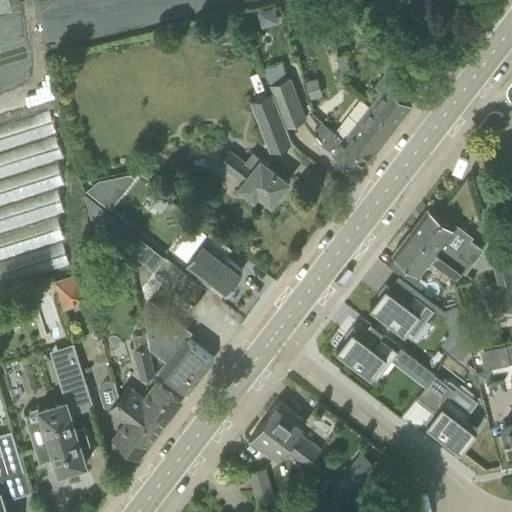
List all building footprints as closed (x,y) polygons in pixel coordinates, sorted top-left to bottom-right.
[(0,0),(0,10),(22,3),(20,0),(0,0)] [(286,0),(290,12),(318,5),(316,0),(286,0)] [(322,0),(326,13),(365,3),(363,0),(322,0)] [(337,54),(341,71),(350,69),(346,52),(337,54)] [(376,96),(369,105),(394,125),(410,105),(404,100),(411,91),(418,81),(406,71),(400,67),(394,62),(385,73),(375,86),(381,90),(376,96)] [(305,117),(289,76),(286,77),(283,68),(268,73),(287,124),(305,117)] [(291,140),(272,91),(250,100),(269,149),(291,140)] [(369,105),(343,138),(368,158),(394,125),(369,105)] [(318,126),(314,132),(320,142),(330,150),(342,160),(358,172),(368,158),(343,138),(331,128),(322,121),(318,126)] [(289,179),(273,167),(260,157),(252,167),(232,151),(222,164),(245,182),(241,188),(253,197),(257,191),(271,202),(289,179)] [(89,191),(89,192),(110,208),(121,194),(135,177),(129,172),(104,178),(89,191)] [(163,254),(86,193),(84,194),(102,261),(125,254),(131,264),(137,257),(152,268),(163,254)] [(427,207),(410,230),(461,269),(469,260),(458,252),(471,236),(455,224),(453,226),(443,219),(427,207)] [(207,233),(186,260),(200,270),(196,275),(210,285),(214,281),(226,290),(242,270),(224,256),(219,252),(227,243),(210,230),(207,233)] [(410,230),(392,252),(419,273),(429,259),(454,278),(461,269),(410,230)] [(511,278),(511,269),(505,241),(489,245),(498,282),(511,278)] [(80,272),(57,280),(62,297),(86,289),(80,272)] [(385,284),(369,304),(382,314),(379,317),(393,328),(395,324),(412,337),(434,309),(414,293),(407,301),(388,286),(385,284)] [(456,302),(451,285),(440,289),(445,305),(456,302)] [(172,379),(188,391),(213,358),(186,337),(190,331),(151,300),(143,310),(149,345),(167,358),(159,369),(172,379)] [(443,309),(445,310),(447,319),(448,324),(450,330),(450,331),(451,331),(463,328),(456,303),(443,309)] [(352,327),(336,348),(357,364),(355,367),(368,378),(371,375),(376,379),(391,359),(398,350),(397,349),(380,336),(374,344),(361,334),(352,327)] [(154,374),(149,353),(144,332),(132,335),(135,347),(133,348),(140,377),(154,374)] [(464,332),(450,350),(461,359),(468,350),(464,332)] [(511,360),(511,341),(508,343),(480,349),(484,367),(511,360)] [(86,382),(77,353),(53,361),(62,390),(86,382)] [(424,385),(417,395),(418,396),(436,409),(433,413),(426,423),(446,438),(443,442),(458,453),(476,429),(464,419),(469,412),(468,412),(448,396),(454,388),(446,382),(434,372),(424,385)] [(511,420),(502,423),(508,450),(511,449),(511,376),(510,377),(511,387),(511,420)] [(136,410),(119,398),(115,380),(106,378),(99,389),(104,406),(111,408),(111,409),(127,421),(115,437),(139,455),(163,423),(150,412),(143,422),(132,414),(136,410)] [(480,383),(483,399),(503,395),(500,379),(480,383)] [(180,401),(164,389),(156,382),(144,398),(128,386),(119,398),(136,410),(132,414),(143,422),(150,412),(163,423),(180,401)] [(90,443),(85,430),(84,424),(75,427),(66,397),(38,406),(47,433),(34,438),(32,434),(31,434),(39,461),(54,456),(59,471),(86,462),(81,446),(90,443)] [(279,399),(264,418),(314,456),(320,448),(297,430),(306,420),(279,399)] [(314,456),(264,418),(249,437),(276,458),(284,447),(307,465),(314,456)] [(0,479),(24,472),(11,429),(0,432),(0,479)] [(354,461),(318,505),(326,511),(337,511),(370,472),(354,461)] [(259,502),(273,498),(264,468),(250,472),(259,502)] [(9,511),(8,511),(0,487),(0,511),(9,511)]
